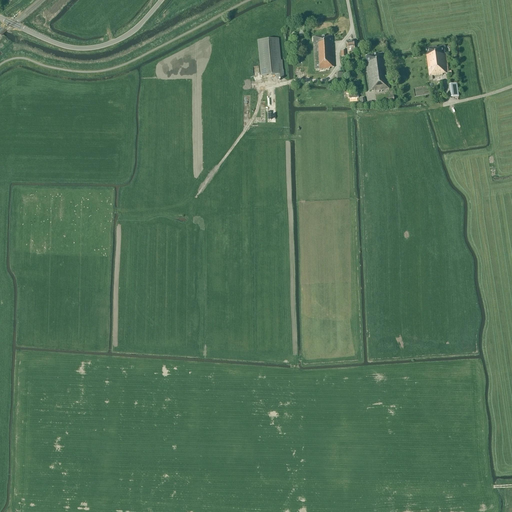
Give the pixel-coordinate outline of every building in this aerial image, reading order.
[(313,38),(314,69),(329,69),(329,68),(334,68),(333,47),(332,47),(332,43),(331,42),(332,42),(332,36),(313,38)] [(261,76),(275,74),(276,79),(283,78),(281,58),(280,58),(278,38),(257,40),(261,76)] [(351,48),(351,52),(354,52),(353,41),(346,42),(347,48),(351,48)] [(443,75),(443,74),(449,73),(445,46),(443,46),(427,48),(427,53),(428,53),(428,55),(426,55),(429,76),(443,75)] [(374,91),(377,91),(386,90),(386,91),(387,90),(387,89),(389,89),(384,54),(365,56),(367,68),(366,68),(369,91),(374,90),(374,91)] [(459,97),(457,84),(449,85),(451,98),(459,97)]
